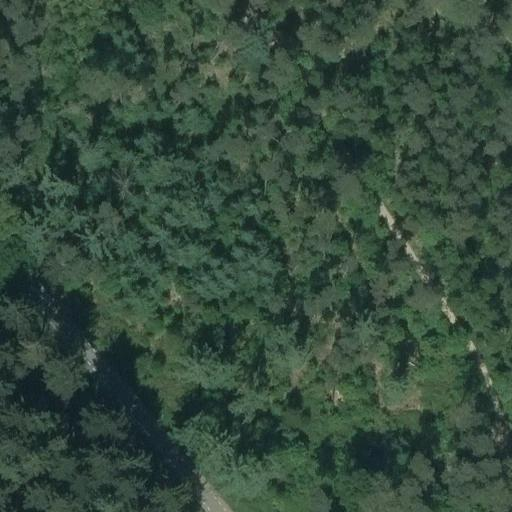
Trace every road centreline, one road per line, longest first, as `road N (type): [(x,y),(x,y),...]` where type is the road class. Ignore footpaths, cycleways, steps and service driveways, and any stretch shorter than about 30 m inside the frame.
road 1 (tertiary): [(218,511),(0,248)]
road 2 (track): [(363,511),(511,445)]
